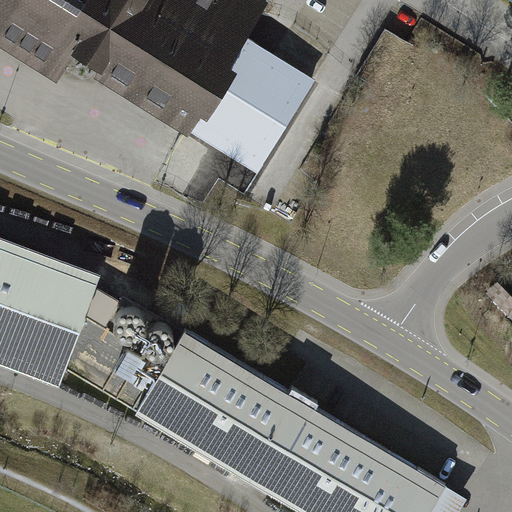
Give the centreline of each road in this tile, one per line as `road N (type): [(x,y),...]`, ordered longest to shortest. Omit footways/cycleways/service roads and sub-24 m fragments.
road 1 (tertiary): [(0,152),(174,228),(392,343)]
road 2 (residential): [(392,343),(439,271),(511,216)]
road 3 (tertiary): [(392,343),(511,421)]
